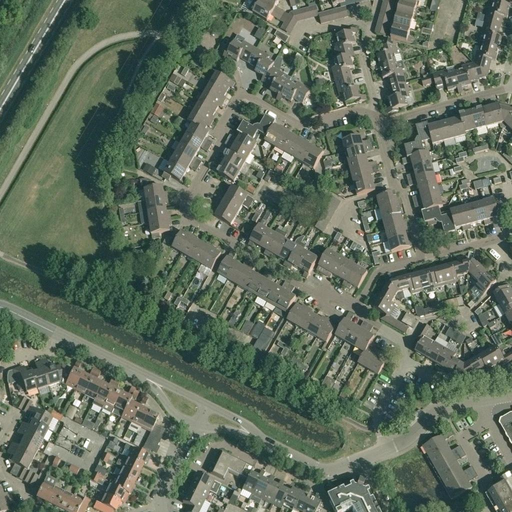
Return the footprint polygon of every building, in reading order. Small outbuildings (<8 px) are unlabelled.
[(246,13),(252,14),(267,23),(271,16),(279,21),(281,17),(253,0),(246,13)] [(253,0),(281,17),(284,13),(276,8),(279,1),(277,0),(253,0)] [(511,4),(505,3),(505,5),(494,2),(492,10),(489,9),(485,23),(500,27),(503,18),(507,19),(509,9),(511,9),(511,4)] [(399,8),(397,15),(413,20),(413,19),(417,20),(419,10),(415,9),(416,8),(397,3),(396,7),(399,8)] [(392,21),(390,26),(410,31),(413,20),(397,15),(395,22),(392,21)] [(485,38),(483,46),(504,51),(504,50),(499,48),(502,38),(497,37),(500,27),(485,23),(481,37),(485,38)] [(414,40),(408,38),(410,31),(390,26),(389,31),(392,31),(390,39),(412,45),(414,40)] [(356,30),(352,30),(347,32),(347,34),(336,37),(338,45),(334,45),(337,60),(350,56),(354,56),(351,46),(355,45),(353,35),(357,34),(356,30)] [(377,56),(379,66),(375,67),(376,69),(396,64),(394,57),(398,56),(395,47),(396,43),(381,39),(379,47),(381,55),(377,56)] [(227,62),(229,58),(238,63),(240,59),(248,64),(256,50),(243,42),(241,46),(234,42),(228,53),(226,52),(222,60),(227,62)] [(477,52),(474,64),(479,69),(487,77),(491,61),(495,62),(498,52),(503,53),(504,51),(483,46),(481,53),(477,52)] [(262,81),(264,82),(272,69),(274,65),(267,61),(269,57),(256,50),(248,64),(257,69),(255,73),(263,78),(262,81)] [(332,69),(335,83),(352,79),(350,69),(353,69),(350,56),(337,60),(334,60),(335,68),(332,69)] [(275,94),(278,96),(276,101),(278,102),(289,83),(282,79),(284,76),(280,73),(280,72),(281,70),(280,70),(281,67),(279,66),(283,60),(278,57),(274,65),(272,69),(264,82),(273,87),(270,91),(275,94)] [(388,79),(390,89),(405,84),(402,70),(398,71),(396,64),(376,69),(376,72),(381,70),(383,80),(388,79)] [(463,71),(455,73),(461,94),(463,93),(461,89),(471,86),(470,82),(487,77),(479,69),(474,64),(462,68),(463,71)] [(448,93),(457,90),(458,94),(461,94),(455,73),(448,75),(447,72),(432,75),(436,91),(446,88),(448,93)] [(235,84),(232,82),(216,73),(210,83),(226,93),(229,88),(232,89),(235,84)] [(181,80),(182,80),(178,77),(174,84),(181,88),(184,82),(181,80)] [(421,81),(423,87),(433,85),(431,78),(421,81)] [(365,97),(361,98),(359,88),(354,89),(352,79),(335,83),(338,98),(344,97),(345,105),(357,102),(357,103),(366,101),(365,97)] [(210,83),(205,93),(223,104),(226,99),(224,97),(226,93),(210,83)] [(296,87),(289,83),(278,102),(280,103),(283,98),(292,103),(294,100),(302,105),(310,91),(298,83),(296,87)] [(388,115),(392,114),(398,112),(397,110),(407,107),(405,100),(409,99),(405,84),(390,89),(393,99),(388,100),(391,109),(386,110),(388,115)] [(205,93),(199,103),(215,112),(218,107),(220,109),(223,104),(205,93)] [(199,103),(194,112),(212,123),(215,119),(212,117),(215,112),(199,103)] [(497,125),(504,123),(508,107),(500,104),(499,106),(492,107),(497,125)] [(151,114),(159,119),(164,109),(156,105),(151,114)] [(304,120),(315,114),(311,106),(300,113),(304,120)] [(492,107),(481,110),(486,128),(497,125),(492,107)] [(475,110),(470,111),(475,131),(486,128),(481,110),(476,112),(475,110)] [(465,134),(475,131),(470,111),(464,112),(465,115),(460,116),(466,137),(465,134)] [(194,112),(188,122),(204,132),(204,131),(207,127),(209,128),(212,123),(194,112)] [(150,122),(155,125),(159,119),(154,116),(150,122)] [(455,140),(466,137),(460,116),(459,116),(459,117),(455,118),(455,120),(450,122),(455,140)] [(265,120),(261,118),(257,125),(260,127),(258,132),(261,134),(267,137),(266,138),(267,138),(274,126),(275,127),(276,124),(266,118),(265,120)] [(238,134),(240,135),(252,141),(256,143),(261,134),(258,132),(260,127),(257,125),(255,126),(248,121),(246,125),(244,123),(238,134)] [(445,142),(455,140),(450,122),(446,123),(445,121),(439,122),(445,142)] [(192,125),(187,134),(211,148),(213,143),(206,139),(209,134),(204,131),(204,132),(188,122),(188,123),(192,125)] [(433,146),(445,142),(439,122),(434,123),(434,126),(428,127),(428,125),(427,125),(431,141),(433,146)] [(411,134),(412,136),(415,136),(417,145),(425,143),(431,141),(427,125),(413,128),(414,133),(411,134)] [(264,142),(274,148),(277,144),(285,129),(280,127),(279,129),(275,127),(274,126),(267,138),(266,138),(264,142)] [(141,133),(146,136),(150,130),(145,127),(141,133)] [(274,148),(284,153),(294,137),(289,134),(290,132),(285,129),(277,144),(274,148)] [(187,134),(181,144),(197,154),(200,149),(208,153),(211,148),(187,134)] [(240,135),(238,140),(230,135),(227,140),(251,154),(257,144),(256,143),(252,141),(240,135)] [(404,143),(408,158),(429,153),(428,152),(427,152),(425,143),(417,145),(415,136),(412,136),(411,138),(407,140),(407,142),(404,143)] [(284,153),(294,159),(305,141),(300,138),(298,140),(294,137),(284,153)] [(343,142),(346,153),(371,146),(369,141),(362,143),(360,137),(343,142)] [(232,149),(229,154),(245,164),(251,154),(227,140),(225,145),(232,149)] [(294,159),(304,165),(313,149),(308,146),(310,143),(305,141),(294,159)] [(176,152),(175,154),(199,168),(202,163),(194,159),(197,154),(181,144),(180,145),(174,142),(170,149),(176,152)] [(346,153),(348,164),(366,159),(365,153),(372,151),(371,146),(346,153)] [(314,171),(325,152),(319,149),(318,151),(313,149),(304,165),(314,171)] [(404,166),(412,164),(413,169),(438,163),(438,162),(432,164),(429,153),(408,158),(402,160),(404,166)] [(503,156),(508,161),(511,158),(506,153),(503,156)] [(175,154),(170,163),(186,173),(189,168),(196,173),(199,168),(175,154)] [(229,154),(227,159),(219,155),(216,160),(240,173),(245,164),(229,154)] [(348,164),(351,175),(377,168),(376,162),(368,164),(366,159),(348,164)] [(218,174),(227,179),(234,183),(240,173),(216,160),(214,164),(221,169),(218,174)] [(324,163),(325,170),(332,167),(330,161),(324,163)] [(169,182),(171,178),(182,184),(185,179),(183,178),(186,173),(170,163),(162,178),(169,182)] [(434,175),(441,173),(438,163),(413,169),(415,175),(407,177),(409,182),(434,175)] [(143,171),(152,177),(156,169),(146,164),(143,171)] [(351,175),(354,185),(372,181),(371,175),(378,173),(377,168),(351,175)] [(259,172),(256,178),(261,181),(265,175),(259,172)] [(272,177),(272,176),(268,174),(264,181),(268,183),(272,177)] [(410,187),(418,185),(419,191),(437,186),(434,175),(409,182),(410,187)] [(163,187),(152,189),(151,181),(147,179),(140,180),(141,188),(144,188),(145,190),(146,202),(167,199),(166,193),(164,194),(163,187)] [(293,184),(300,188),(302,184),(295,180),(293,184)] [(357,196),(375,192),(384,190),(382,184),(374,186),(372,181),(354,185),(357,196)] [(248,197),(232,187),(229,186),(227,190),(229,191),(226,197),(243,207),(248,197)] [(413,199),(414,204),(440,197),(437,186),(419,191),(420,197),(413,199)] [(395,194),(377,199),(380,210),(400,205),(399,199),(397,200),(395,194)] [(221,200),(218,205),(237,216),(243,207),(226,197),(223,202),(221,200)] [(252,209),(257,201),(250,197),(245,205),(252,209)] [(330,197),(327,202),(338,208),(341,203),(330,197)] [(422,213),(439,209),(443,208),(440,197),(414,204),(415,209),(423,207),(425,212),(422,213)] [(146,202),(148,213),(166,210),(165,205),(168,204),(167,199),(146,202)] [(499,218),(494,200),(483,203),(489,225),(493,224),(492,220),(499,218)] [(327,202),(324,207),(335,213),(338,208),(327,202)] [(483,203),(472,206),(477,224),(484,222),(485,226),(489,225),(483,203)] [(215,217),(231,227),(237,216),(218,205),(216,210),(218,211),(215,217)] [(266,207),(262,205),(259,209),(257,208),(254,214),(256,215),(260,217),(266,207)] [(380,210),(383,221),(401,216),(400,210),(402,210),(400,205),(380,210)] [(472,206),(462,209),(467,231),(471,229),(471,226),(477,224),(472,206)] [(324,207),(321,212),(332,218),(335,213),(324,207)] [(441,220),(440,216),(439,209),(422,213),(425,224),(428,223),(428,227),(437,225),(436,221),(441,220)] [(450,212),(451,213),(456,233),(456,230),(462,228),(463,232),(467,231),(462,209),(450,212)] [(148,213),(150,224),(171,221),(170,215),(167,216),(166,210),(148,213)] [(321,212),(318,217),(329,223),(332,218),(321,212)] [(451,213),(440,216),(441,220),(436,221),(437,225),(439,226),(441,233),(444,233),(445,236),(456,233),(451,213)] [(383,221),(386,232),(406,226),(405,221),(403,221),(401,216),(383,221)] [(318,217),(315,222),(326,229),(329,223),(318,217)] [(170,232),(169,227),(172,226),(171,221),(150,224),(152,240),(160,238),(159,234),(170,232)] [(262,221),(259,226),(248,246),(252,248),(254,244),(260,248),(269,232),(265,229),(268,224),(262,221)] [(312,227),(323,234),(326,229),(315,222),(312,227)] [(264,255),(268,257),(284,229),(279,226),(278,230),(277,230),(274,234),(269,232),(260,248),(266,251),(264,255)] [(386,232),(389,242),(407,238),(405,232),(407,231),(406,226),(386,232)] [(500,227),(493,229),(495,238),(502,236),(500,227)] [(273,255),(280,259),(289,243),(284,240),(287,235),(286,235),(289,229),(285,228),(284,229),(268,257),(271,259),(273,255)] [(241,233),(248,237),(251,233),(244,229),(241,233)] [(176,242),(173,239),(165,252),(167,253),(165,255),(168,257),(173,249),(180,253),(189,236),(188,235),(186,237),(181,234),(176,242)] [(180,253),(190,259),(199,244),(196,243),(197,240),(189,236),(180,253)] [(392,254),(412,248),(410,242),(408,243),(407,238),(389,242),(392,254)] [(283,266),(287,268),(301,243),(297,241),(294,246),(289,243),(280,259),(286,262),(283,266)] [(293,267),(299,270),(308,254),(303,251),(306,246),(301,243),(287,268),(291,270),(293,267)] [(190,259),(201,265),(211,248),(207,246),(206,248),(199,244),(190,259)] [(212,271),(220,257),(215,254),(216,251),(211,248),(201,265),(212,271)] [(231,251),(218,275),(228,281),(237,265),(233,262),(237,255),(231,251)] [(307,279),(318,260),(321,254),(316,251),(313,257),(308,254),(299,270),(305,273),(303,277),(307,279)] [(317,271),(323,274),(327,276),(338,257),(328,251),(319,267),(317,271)] [(333,275),(339,278),(348,262),(338,257),(327,276),(330,278),(333,275)] [(242,268),(237,265),(228,281),(238,286),(251,263),(247,260),(242,268)] [(343,285),(346,288),(348,284),(357,268),(348,262),(339,278),(345,282),(343,285)] [(457,277),(469,274),(473,262),(472,262),(467,263),(467,262),(453,265),(457,277)] [(475,287),(488,274),(477,264),(476,265),(473,262),(469,274),(478,283),(475,287)] [(238,286),(247,292),(257,276),(252,273),(257,266),(251,263),(238,286)] [(453,265),(442,268),(447,286),(458,283),(457,277),(453,265)] [(368,274),(357,268),(348,284),(346,288),(350,290),(352,286),(358,290),(368,274)] [(442,268),(430,271),(435,289),(447,286),(442,268)] [(262,279),(257,276),(247,292),(257,298),(271,274),(266,271),(262,279)] [(430,271),(419,275),(423,292),(427,295),(436,293),(435,289),(430,271)] [(257,298),(267,303),(276,287),(271,285),(276,277),(271,274),(257,298)] [(484,296),(496,283),(488,274),(475,287),(484,296)] [(419,275),(407,278),(412,295),(423,292),(419,275)] [(393,284),(391,284),(403,300),(405,300),(403,292),(410,290),(411,295),(412,295),(407,278),(393,281),(393,284)] [(281,290),(276,287),(267,303),(277,309),(290,285),(285,282),(281,290)] [(387,285),(380,298),(391,304),(394,298),(401,302),(403,300),(391,284),(389,286),(387,285)] [(287,315),(296,299),(291,296),(295,288),(290,285),(277,309),(287,315)] [(493,295),(500,305),(511,297),(511,290),(509,286),(493,295)] [(188,313),(191,308),(187,306),(189,302),(191,297),(185,294),(182,300),(178,307),(188,313)] [(511,297),(500,305),(506,316),(511,311),(511,297)] [(381,320),(406,335),(409,329),(389,318),(396,307),(391,304),(380,298),(374,309),(384,315),(381,320)] [(297,304),(287,321),(297,327),(308,309),(303,306),(302,308),(297,304)] [(297,327),(307,333),(316,317),(311,314),(313,311),(308,309),(297,327)] [(236,312),(228,326),(233,329),(240,314),(236,312)] [(349,314),(343,325),(336,337),(345,342),(354,327),(350,324),(354,317),(349,314)] [(307,333),(317,338),(327,320),(322,317),(321,319),(316,317),(307,333)] [(336,328),(331,325),(332,323),(327,320),(317,338),(327,344),(336,328)] [(360,330),(354,327),(345,342),(355,348),(368,325),(364,323),(360,330)] [(368,349),(374,338),(369,335),(373,328),(368,325),(355,348),(365,353),(368,349)] [(417,339),(421,342),(415,353),(425,359),(435,343),(424,337),(430,328),(424,325),(417,339)] [(276,331),(266,326),(260,336),(270,342),(276,331)] [(445,337),(451,340),(453,335),(448,332),(445,337)] [(461,335),(456,343),(461,346),(466,338),(461,335)] [(425,359),(436,365),(445,349),(435,343),(425,359)] [(504,358),(498,347),(497,348),(487,353),(496,369),(505,364),(506,364),(511,360),(511,357),(510,354),(504,358)] [(359,364),(368,370),(379,352),(374,350),(373,352),(368,349),(365,353),(359,364)] [(436,365),(446,370),(453,360),(456,355),(445,349),(436,365)] [(387,360),(386,359),(382,357),(383,355),(379,352),(368,370),(378,376),(387,360)] [(487,353),(476,360),(482,371),(485,376),(496,369),(487,353)] [(78,371),(82,363),(77,360),(73,368),(78,371)] [(460,376),(464,378),(465,366),(464,366),(453,360),(446,370),(459,378),(460,376)] [(476,360),(465,366),(464,378),(465,379),(468,376),(469,378),(482,371),(476,360)] [(60,383),(65,385),(73,370),(62,365),(54,368),(54,367),(48,368),(46,361),(41,363),(49,387),(60,383)] [(37,372),(32,373),(38,391),(49,387),(41,363),(35,365),(37,372)] [(38,391),(32,373),(32,372),(26,374),(23,367),(12,371),(19,392),(25,390),(26,393),(37,390),(37,391),(38,391)] [(89,376),(94,378),(97,370),(93,368),(89,376)] [(73,370),(65,385),(65,386),(75,391),(83,375),(73,370)] [(75,391),(85,396),(93,380),(83,375),(75,391)] [(85,396),(94,400),(102,384),(93,380),(85,396)] [(387,392),(392,386),(383,380),(379,386),(387,392)] [(94,400),(95,401),(92,405),(93,406),(93,405),(102,409),(101,410),(102,410),(112,389),(102,384),(94,400)] [(136,390),(131,387),(128,395),(132,397),(135,391),(136,390)] [(122,394),(112,389),(102,410),(111,415),(112,413),(112,414),(122,394)] [(112,414),(122,418),(131,399),(122,394),(112,414)] [(145,406),(148,399),(144,397),(140,404),(145,406)] [(16,408),(21,411),(26,401),(21,398),(16,408)] [(132,399),(131,399),(122,418),(132,423),(139,407),(130,403),(132,399)] [(45,416),(29,408),(31,403),(26,401),(21,411),(33,417),(31,422),(32,422),(47,430),(52,420),(52,419),(49,417),(48,418),(45,416)] [(132,423),(141,428),(149,412),(139,407),(132,423)] [(59,423),(60,421),(63,417),(58,414),(59,412),(53,410),(53,411),(52,410),(49,417),(52,419),(59,423)] [(141,428),(151,433),(159,417),(149,412),(141,428)] [(511,413),(510,414),(501,420),(500,424),(511,445),(511,413)] [(97,420),(93,429),(97,431),(101,422),(97,420)] [(23,424),(20,429),(43,440),(48,430),(47,430),(32,422),(30,428),(23,424)] [(24,437),(22,442),(37,450),(43,440),(20,429),(18,434),(24,437)] [(117,429),(114,436),(120,439),(123,432),(117,429)] [(446,440),(443,435),(423,447),(429,458),(448,447),(445,441),(446,440)] [(116,445),(118,441),(111,437),(109,442),(116,445)] [(12,444),(10,449),(32,461),(37,450),(22,442),(19,448),(12,444)] [(451,452),(450,450),(448,447),(429,458),(435,468),(456,456),(453,451),(451,452)] [(148,456),(132,448),(127,458),(143,466),(148,456)] [(26,471),(32,461),(10,449),(7,454),(14,458),(11,463),(21,468),(16,478),(22,481),(27,472),(26,471)] [(237,460),(231,457),(221,452),(210,474),(224,481),(228,473),(230,474),(237,460)] [(114,458),(103,453),(101,457),(108,461),(112,462),(114,458)] [(460,467),(457,462),(459,461),(456,456),(435,468),(441,478),(460,467)] [(138,476),(143,466),(127,458),(124,463),(118,461),(116,465),(122,468),(138,476)] [(253,468),(237,460),(230,474),(246,482),(250,473),(253,468)] [(96,467),(92,475),(92,477),(102,482),(108,485),(109,482),(102,479),(103,477),(104,478),(107,472),(96,467)] [(463,473),(462,471),(460,467),(441,478),(447,489),(468,477),(465,472),(463,473)] [(122,468),(117,477),(133,485),(138,476),(122,468)] [(22,481),(27,483),(32,474),(27,472),(22,481)] [(261,472),(258,477),(260,478),(252,495),(262,500),(270,483),(268,482),(262,479),(264,474),(261,472)] [(260,478),(258,477),(250,473),(246,482),(242,490),(252,495),(260,478)] [(27,483),(32,486),(33,486),(38,477),(32,474),(27,483)] [(214,482),(197,474),(192,484),(209,492),(214,482)] [(377,511),(370,498),(368,500),(363,491),(361,490),(365,479),(360,476),(355,489),(352,488),(343,492),(342,489),(326,497),(332,511),(345,511),(351,509),(352,511),(377,511)] [(90,481),(97,484),(101,486),(102,482),(92,477),(90,481)] [(109,484),(109,485),(129,495),(133,485),(117,477),(113,486),(109,484)] [(271,477),(268,482),(270,483),(262,500),(271,505),(280,488),(278,487),(272,484),(274,479),(271,477)] [(453,499),(462,494),(472,489),(468,483),(471,482),(468,477),(447,489),(453,499)] [(499,481),(502,486),(486,495),(488,498),(496,511),(511,511),(511,494),(507,487),(506,484),(509,482),(506,477),(499,481)] [(44,482),(36,498),(46,503),(53,487),(44,482)] [(46,503),(56,508),(63,492),(59,490),(62,484),(56,482),(53,487),(46,503)] [(280,482),(278,487),(280,488),(271,505),(281,510),(283,507),(290,493),(281,489),(284,483),(280,482)] [(192,484),(187,494),(204,502),(209,492),(192,484)] [(104,495),(120,503),(123,504),(124,501),(125,502),(129,495),(109,485),(104,495)] [(283,507),(292,511),(301,493),(292,488),(290,493),(283,507)] [(0,502),(11,499),(10,494),(2,496),(0,490),(0,502)] [(56,508),(63,511),(65,511),(73,497),(63,492),(56,508)] [(292,511),(293,511),(303,511),(311,498),(301,493),(292,511)] [(199,511),(204,502),(187,494),(182,503),(189,507),(186,511),(199,511)] [(100,511),(112,511),(113,511),(115,511),(120,503),(104,495),(99,504),(96,503),(93,508),(100,511)] [(84,498),(82,502),(73,497),(65,511),(84,511),(90,501),(84,498)] [(321,503),(311,498),(303,511),(315,511),(317,509),(320,504),(321,503)] [(13,504),(11,499),(0,502),(0,511),(7,511),(6,506),(13,504)]
